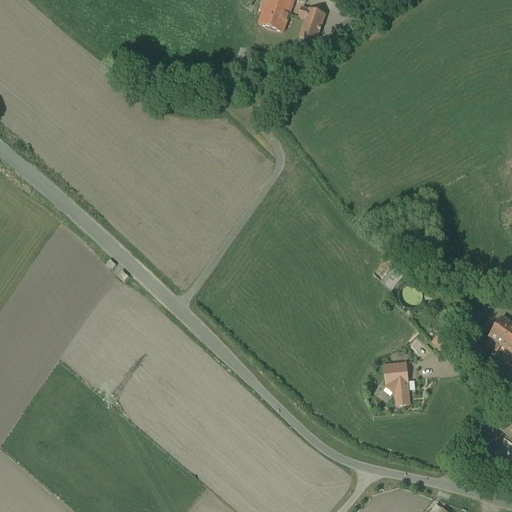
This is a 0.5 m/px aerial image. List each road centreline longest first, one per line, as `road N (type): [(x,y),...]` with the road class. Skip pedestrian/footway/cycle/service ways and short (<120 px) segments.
road 1 (residential): [(0,152),(151,284),(305,438),(373,473)]
road 2 (unclassified): [(373,473),(511,508)]
